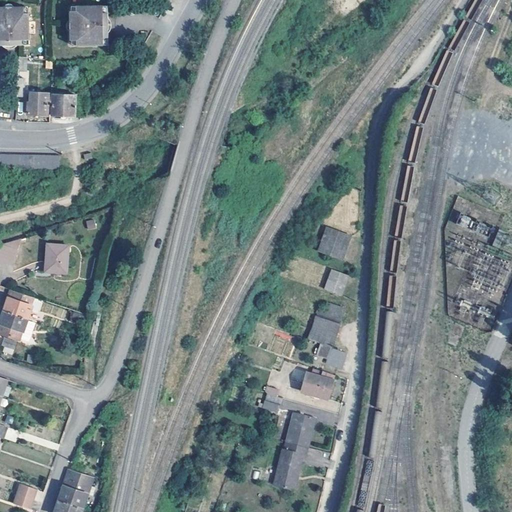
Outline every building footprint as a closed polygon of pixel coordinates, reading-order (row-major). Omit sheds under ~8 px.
[(109,22),(109,12),(103,12),(103,5),(77,5),(77,11),(70,11),(70,40),(77,40),(77,45),(104,45),(104,38),(110,38),(110,31),(105,31),(105,22),(109,22)] [(29,40),(29,13),(23,13),(23,7),(0,7),(0,44),(5,45),(5,40),(13,40),(13,44),(21,44),(21,40),(29,40)] [(25,78),(17,78),(16,96),(24,96),(25,78)] [(49,92),(32,91),(31,101),(29,101),(28,112),(48,113),(49,102),(51,102),(51,93),(49,93),(49,92)] [(77,94),(53,92),(52,114),(63,114),(76,115),(77,94)] [(0,166),(59,168),(60,154),(0,152),(0,166)] [(92,218),(85,220),(87,227),(94,225),(92,218)] [(324,225),(321,236),(346,245),(349,233),(324,225)] [(342,257),(346,245),(321,236),(317,249),(342,257)] [(68,245),(46,244),(46,271),(67,273),(68,245)] [(2,247),(0,253),(0,261),(13,267),(18,252),(2,247)] [(348,272),(331,266),(324,287),(342,292),(348,272)] [(7,311),(29,319),(32,310),(40,313),(45,301),(12,290),(10,300),(7,311)] [(317,314),(340,322),(346,306),(330,301),(328,309),(320,306),(317,314)] [(0,332),(22,340),(29,319),(7,311),(3,323),(0,330),(0,332)] [(340,322),(317,314),(310,337),(333,345),(340,322)] [(18,344),(5,340),(3,347),(15,352),(18,344)] [(325,361),(342,367),(346,350),(331,345),(325,361)] [(263,360),(261,360),(260,363),(272,366),(275,355),(265,353),(263,360)] [(337,375),(325,371),(323,376),(309,372),(303,392),(330,399),(337,375)] [(0,405),(9,380),(0,377),(0,405)] [(283,399),(267,395),(263,409),(277,414),(279,407),(280,407),(283,399)] [(288,442),(308,447),(316,417),(296,412),(288,442)] [(0,437),(5,440),(8,429),(0,426),(0,437)] [(308,447),(288,442),(287,448),(284,448),(275,484),(294,489),(302,459),(305,460),(308,447)] [(66,488),(62,501),(84,508),(94,478),(72,470),(66,488)] [(20,495),(36,500),(39,491),(23,485),(20,495)] [(36,500),(20,495),(17,504),(32,509),(36,500)] [(82,511),(84,508),(62,501),(57,511),(82,511)]
